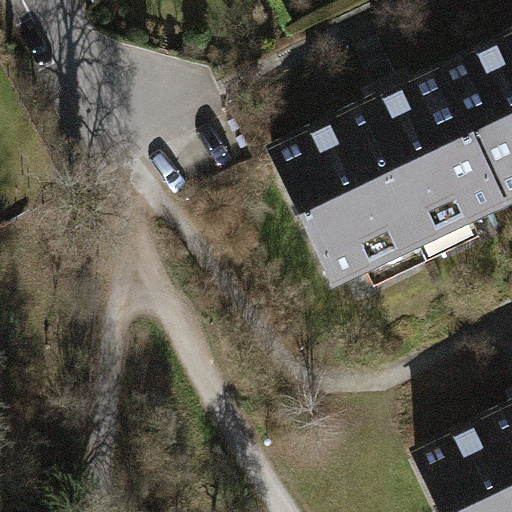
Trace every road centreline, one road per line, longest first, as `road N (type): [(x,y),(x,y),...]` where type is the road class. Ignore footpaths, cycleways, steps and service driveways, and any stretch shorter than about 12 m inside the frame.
road 1 (track): [(108,147),(251,457),(290,511)]
road 2 (track): [(108,147),(128,271),(97,511)]
road 3 (residential): [(38,0),(108,147)]
